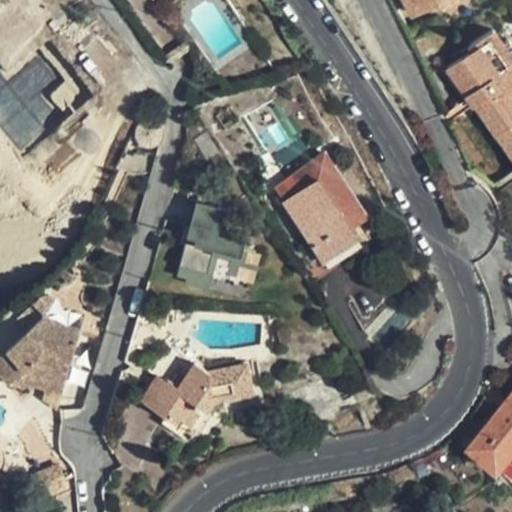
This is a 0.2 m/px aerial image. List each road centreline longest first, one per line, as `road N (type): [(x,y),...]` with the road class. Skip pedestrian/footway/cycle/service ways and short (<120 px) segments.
road 1 (tertiary): [(185,511),(227,478),(394,444),(426,428),(466,379),(472,352),(467,301),(436,235),(297,0)]
road 2 (residential): [(93,511),(92,421),(143,239),(172,93),(106,0)]
